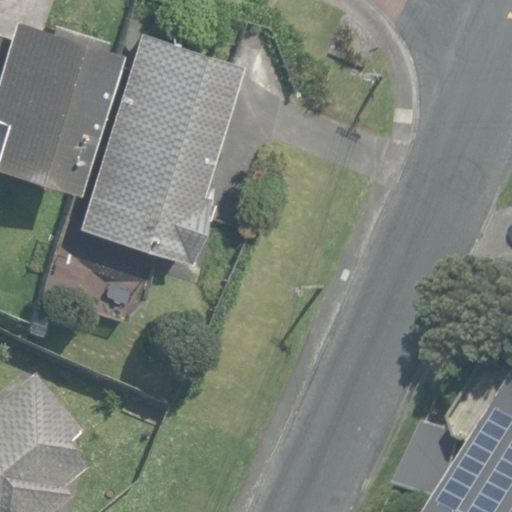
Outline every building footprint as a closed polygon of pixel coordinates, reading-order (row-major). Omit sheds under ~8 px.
[(0,166),(61,187),(108,47),(94,42),(96,35),(46,18),(43,28),(1,14),(0,16),(0,166)] [(72,221),(181,257),(202,193),(194,190),(236,61),(135,28),(72,221)] [(0,398),(0,511),(48,511),(63,501),(54,490),(80,470),(60,445),(75,433),(29,375),(0,398)] [(511,511),(511,414),(455,511),(511,511)] [(404,483),(448,498),(471,431),(426,416),(404,483)]
